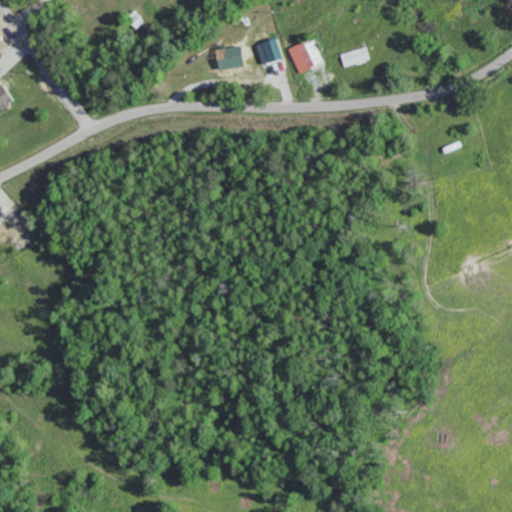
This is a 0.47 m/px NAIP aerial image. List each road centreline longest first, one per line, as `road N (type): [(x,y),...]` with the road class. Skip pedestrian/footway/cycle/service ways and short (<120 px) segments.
road 1 (residential): [(511,56),(431,97),(123,120),(0,180)]
road 2 (residential): [(0,8),(93,133)]
